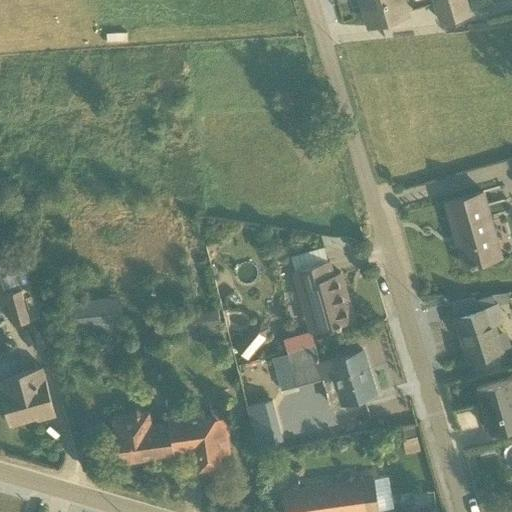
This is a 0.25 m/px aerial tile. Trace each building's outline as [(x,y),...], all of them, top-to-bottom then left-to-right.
[(360,0),(369,26),(409,13),(404,0),(360,0)] [(430,0),(438,25),(471,15),(466,0),(430,0)] [(470,264),(470,265),(502,256),(484,191),(445,202),(463,266),(464,266),(470,264)] [(294,270),(291,271),(308,330),(352,317),(340,272),(332,274),(328,260),(327,261),(323,246),(290,256),(294,270)] [(27,261),(0,264),(0,266),(1,276),(21,273),(23,286),(31,285),(27,261)] [(4,295),(12,325),(28,321),(20,290),(4,295)] [(486,295),(450,305),(468,361),(503,350),(495,323),(503,321),(498,303),(508,300),(506,292),(486,295)] [(68,302),(70,331),(121,324),(119,300),(117,293),(106,294),(107,298),(68,302)] [(216,311),(153,320),(156,339),(219,330),(216,311)] [(267,327),(259,321),(251,324),(232,346),(248,359),(266,337),(267,327)] [(285,349),(312,341),(309,330),(282,338),(285,349)] [(147,367),(159,365),(154,338),(143,341),(147,367)] [(321,378),(329,406),(374,393),(361,349),(319,361),(312,341),(285,349),(296,384),(321,378)] [(37,420),(55,415),(42,366),(0,377),(0,393),(9,425),(36,417),(37,420)] [(511,376),(476,386),(489,432),(511,425),(511,376)] [(113,430),(103,432),(105,449),(113,448),(115,463),(173,454),(168,422),(151,424),(148,410),(142,411),(136,407),(131,412),(111,415),(113,430)] [(167,413),(173,452),(190,449),(196,453),(198,467),(220,464),(218,452),(232,450),(224,416),(204,418),(202,408),(167,413)] [(400,433),(406,455),(418,452),(413,430),(400,433)] [(283,490),(285,511),(376,511),(375,503),(386,501),(383,479),(371,481),(371,479),(360,481),(359,480),(283,490)]
